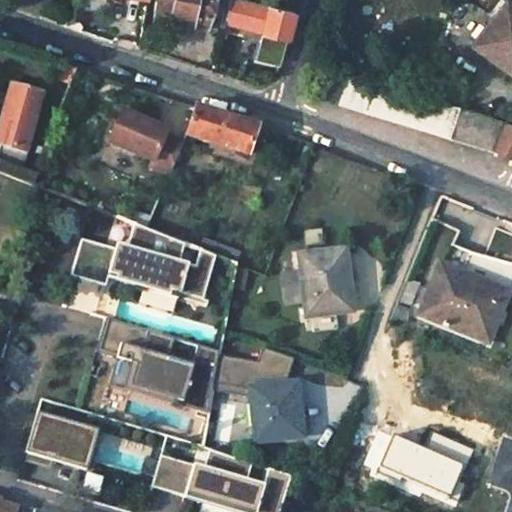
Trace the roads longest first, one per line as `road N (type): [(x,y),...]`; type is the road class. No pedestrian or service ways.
road 1 (residential): [(279,115),(0,26)]
road 2 (residential): [(511,199),(279,115)]
